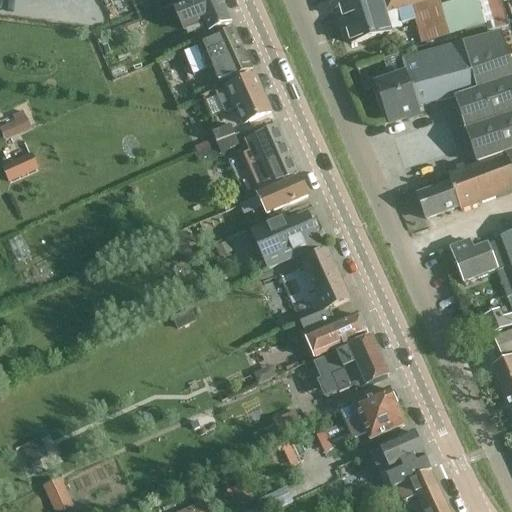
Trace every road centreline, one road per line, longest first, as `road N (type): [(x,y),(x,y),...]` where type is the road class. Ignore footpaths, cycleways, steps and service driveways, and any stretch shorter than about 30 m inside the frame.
road 1 (secondary): [(468,502),(241,0)]
road 2 (unclassified): [(511,496),(290,0)]
